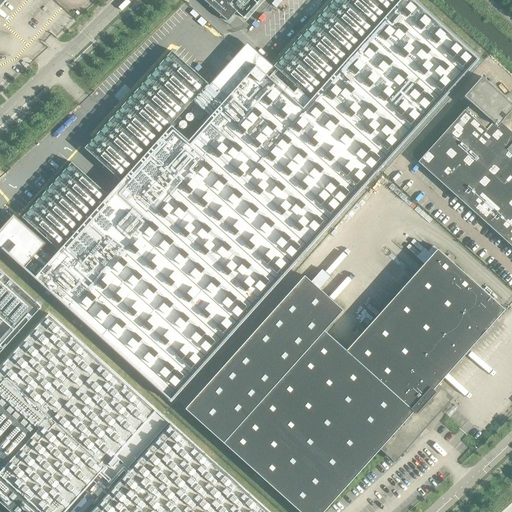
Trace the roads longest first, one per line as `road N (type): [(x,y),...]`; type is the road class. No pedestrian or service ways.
road 1 (unclassified): [(0,118),(124,0)]
road 2 (unknown): [(511,90),(490,73),(476,74),(402,160)]
